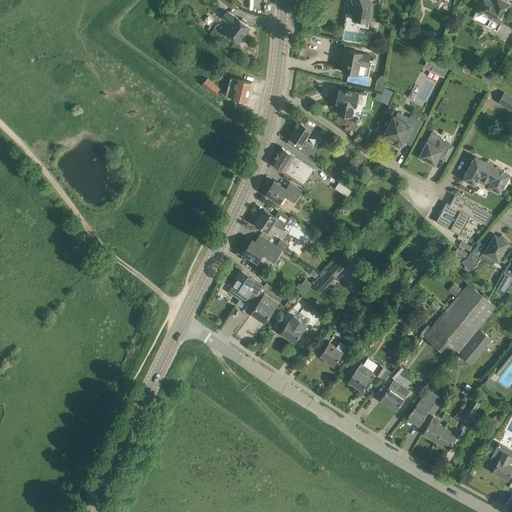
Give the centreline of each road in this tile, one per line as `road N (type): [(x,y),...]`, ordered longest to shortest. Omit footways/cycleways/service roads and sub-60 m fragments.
road 1 (residential): [(490,511),(180,322)]
road 2 (track): [(0,124),(92,235),(174,306)]
road 3 (tertiary): [(180,322),(263,146),(274,100)]
road 4 (tertiary): [(86,511),(180,322)]
road 5 (residential): [(439,192),(369,158),(308,112),(274,100)]
